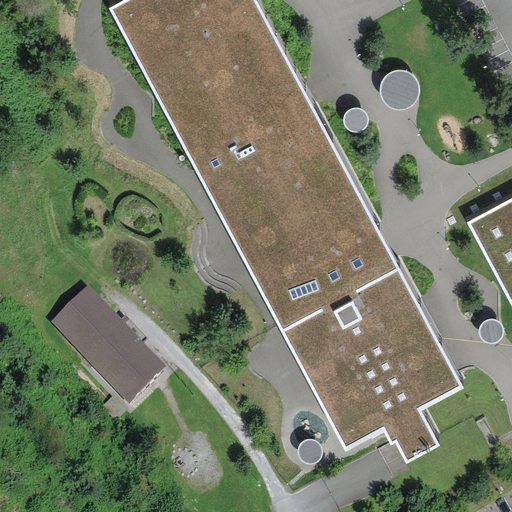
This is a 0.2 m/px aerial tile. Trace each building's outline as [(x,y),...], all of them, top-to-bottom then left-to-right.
[(283,312),(399,252),(382,219),(318,101),(308,82),(263,0),(115,0),(207,170),(283,312)] [(395,64),(386,87),(413,98),(423,75),(395,64)] [(511,193),(465,218),(511,304),(511,193)] [(418,391),(461,368),(422,295),(402,256),(399,252),(283,312),(346,429),(387,407),(409,452),(442,434),(418,391)] [(131,330),(89,287),(52,323),(128,402),(166,365),(131,330)]
